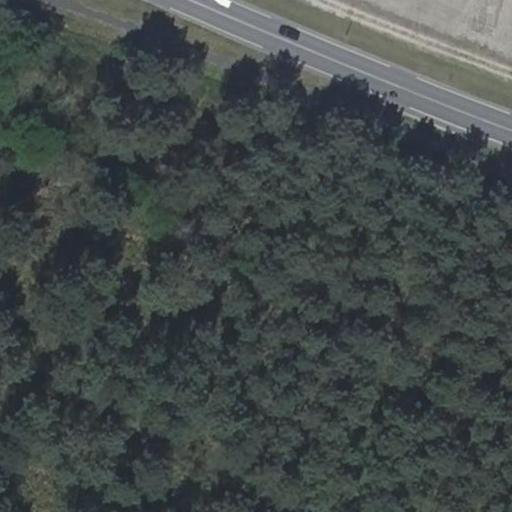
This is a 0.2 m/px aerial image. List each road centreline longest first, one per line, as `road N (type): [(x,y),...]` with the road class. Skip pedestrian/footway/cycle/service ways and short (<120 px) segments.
road 1 (tertiary): [(186,0),(511,127)]
road 2 (track): [(324,0),(511,73)]
